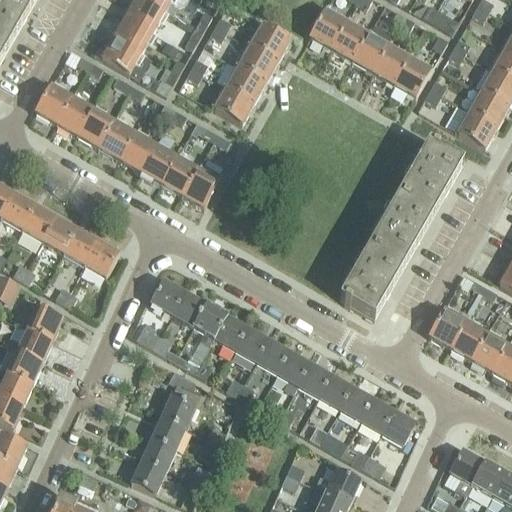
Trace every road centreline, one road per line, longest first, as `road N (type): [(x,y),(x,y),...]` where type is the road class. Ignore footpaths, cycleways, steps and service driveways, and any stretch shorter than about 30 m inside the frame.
road 1 (residential): [(29,511),(155,232)]
road 2 (residential): [(396,369),(155,232)]
road 3 (residential): [(396,369),(511,155)]
road 4 (residential): [(155,232),(1,145)]
road 5 (residential): [(80,0),(1,145)]
road 6 (residential): [(402,511),(452,401)]
